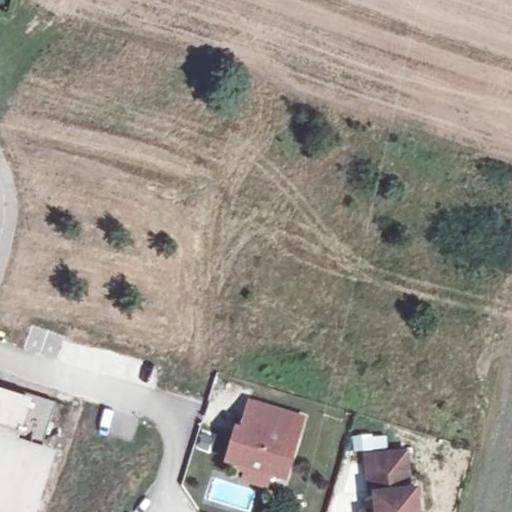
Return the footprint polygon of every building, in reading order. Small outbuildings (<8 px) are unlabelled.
[(124,351),(119,369),(148,377),(153,360),(124,351)] [(0,393),(0,404),(19,410),(22,400),(0,393)] [(24,395),(22,400),(19,410),(0,404),(0,511),(35,511),(52,462),(39,458),(56,405),(24,395)] [(288,433),(292,421),(249,408),(240,435),(238,442),(234,440),(227,464),(246,470),(270,477),(285,481),(295,444),(285,441),(288,433)] [(285,441),(295,444),(298,436),(288,433),(285,441)] [(355,450),(388,448),(388,434),(354,435),(355,450)] [(417,511),(416,492),(410,493),(406,456),(367,460),(371,498),(376,497),(377,511),(417,511)] [(246,470),(242,484),(266,491),(270,477),(246,470)]
